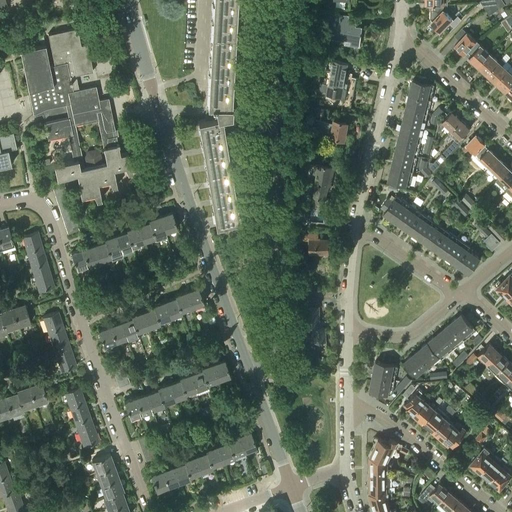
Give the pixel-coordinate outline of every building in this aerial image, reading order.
[(234,36),(236,0),(212,0),(206,105),(211,105),(211,106),(214,106),(215,112),(216,117),(197,120),(215,224),(239,220),(221,116),(231,115),(231,105),(234,36)] [(492,0),(483,6),(486,11),(494,5),(493,3),(492,0)] [(82,2),(86,17),(92,16),(87,1),(82,2)] [(501,7),(497,1),(493,3),(494,5),(486,11),(489,15),(501,7)] [(452,19),(445,12),(447,9),(447,4),(443,4),(430,4),(430,18),(432,21),(430,22),(439,31),(452,19)] [(330,14),(328,26),(326,37),(346,40),(345,43),(358,45),(361,27),(348,25),(348,16),(339,16),(330,14)] [(77,27),(47,33),(54,64),(49,65),(45,44),(40,45),(19,49),(33,114),(42,115),(47,139),(67,135),(73,160),(54,164),(56,178),(76,174),(78,183),(81,196),(93,194),(96,199),(96,200),(101,199),(98,183),(109,180),(111,186),(111,187),(117,186),(113,169),(124,167),(127,172),(127,173),(132,172),(128,152),(120,154),(118,144),(119,144),(118,141),(117,142),(116,136),(118,135),(116,129),(114,129),(108,97),(98,99),(95,85),(78,89),(75,74),(92,71),(87,43),(80,45),(77,27)] [(466,51),(476,41),(466,32),(454,45),(464,54),(466,51)] [(468,57),(478,66),(490,53),(480,45),(476,41),(466,51),(471,55),(468,57)] [(498,61),(490,53),(478,66),(487,74),(499,62),(498,61)] [(498,61),(499,62),(487,74),(496,83),(508,70),(502,65),(510,56),(506,53),(501,58),(501,57),(498,61)] [(323,84),(319,104),(350,110),(356,77),(346,76),(348,62),(332,59),(331,66),(322,64),(319,83),(323,84)] [(511,66),(508,70),(496,83),(504,91),(511,82),(511,66)] [(433,84),(430,83),(426,82),(427,77),(417,75),(416,80),(412,79),(409,94),(430,99),(433,84)] [(430,99),(409,94),(405,108),(426,113),(430,99)] [(324,109),(311,106),(309,115),(322,118),(324,109)] [(426,113),(405,108),(402,122),(423,127),(426,113)] [(448,133),(461,119),(451,110),(442,121),(451,129),(448,132),(448,133)] [(315,119),(312,136),(330,140),(331,137),(344,140),(347,122),(334,119),(333,123),(315,119)] [(470,128),(461,119),(448,133),(455,139),(457,141),(460,138),(470,128)] [(423,127),(402,122),(398,137),(416,141),(419,142),(423,127)] [(0,133),(0,166),(10,164),(11,164),(7,149),(16,147),(12,131),(0,133)] [(469,148),(475,153),(484,144),(485,142),(476,134),(461,148),(465,152),(469,148)] [(420,142),(419,142),(416,141),(398,137),(395,151),(412,155),(416,156),(420,142)] [(457,141),(455,139),(441,154),(446,159),(463,141),(460,138),(457,141)] [(486,170),(489,166),(498,157),(488,148),(484,144),(475,153),(466,161),(469,164),(473,160),(475,161),(484,170),(485,169),(486,170)] [(395,151),(391,165),(409,170),(412,155),(395,151)] [(498,157),(489,166),(486,170),(492,176),(495,172),(499,176),(508,167),(498,157)] [(429,166),(434,171),(441,164),(437,160),(435,162),(429,161),(429,166)] [(330,186),(332,176),(334,167),(314,163),(312,174),(316,175),(312,196),(325,199),(328,186),(330,186)] [(413,171),(409,170),(391,165),(387,180),(409,186),(413,171)] [(495,180),(505,190),(509,186),(508,185),(511,181),(511,170),(508,167),(499,176),(495,180)] [(465,192),(472,185),(470,183),(463,190),(465,192)] [(52,188),(54,194),(66,190),(64,184),(52,188)] [(54,194),(56,200),(68,196),(66,190),(54,194)] [(478,205),(465,192),(460,197),(472,210),(478,205)] [(56,200),(58,205),(69,202),(68,196),(56,200)] [(383,212),(396,221),(406,206),(394,198),(391,201),(387,198),(381,206),(385,209),(383,212)] [(58,205),(60,211),(71,207),(69,202),(58,205)] [(396,221),(408,230),(418,215),(406,206),(396,221)] [(477,208),(474,212),(478,217),(482,213),(485,210),(480,206),(477,208)] [(60,211),(62,217),(73,213),(71,207),(60,211)] [(171,211),(160,215),(165,231),(177,228),(171,211)] [(62,217),(64,222),(75,219),(73,213),(62,217)] [(149,221),(154,235),(165,231),(160,215),(148,219),(149,221)] [(408,230),(420,238),(430,223),(418,215),(408,230)] [(75,219),(64,222),(66,228),(77,224),(75,219)] [(420,238),(432,247),(445,229),(432,220),(430,223),(420,238)] [(149,221),(137,225),(142,241),(155,237),(154,235),(149,221)] [(493,222),(489,226),(502,241),(507,237),(493,222)] [(66,228),(67,234),(79,230),(77,224),(66,228)] [(8,225),(0,227),(0,244),(1,248),(14,244),(8,225)] [(126,231),(132,245),(142,241),(137,225),(126,228),(126,231)] [(457,237),(445,229),(432,247),(444,255),(457,237)] [(22,235),(24,242),(27,254),(43,249),(37,230),(22,235)] [(126,231),(115,234),(120,251),(132,247),(132,245),(126,231)] [(303,233),(303,240),(309,240),(309,253),(328,252),(328,239),(318,239),(318,233),(303,233)] [(104,240),(109,254),(120,251),(115,234),(103,238),(104,240)] [(491,234),(487,238),(496,246),(499,242),(491,234)] [(469,246),(457,237),(444,255),(456,264),(467,249),(469,246)] [(492,250),(496,246),(487,238),(483,241),(492,250)] [(104,240),(93,244),(98,260),(110,257),(109,254),(104,240)] [(93,244),(82,248),(87,264),(98,260),(93,244)] [(75,268),(87,264),(82,248),(70,251),(75,268)] [(48,267),(43,249),(27,254),(33,272),(48,267)] [(479,258),(467,249),(456,264),(469,272),(479,258)] [(33,272),(36,281),(38,290),(54,285),(48,267),(33,272)] [(494,284),(507,297),(511,291),(511,271),(501,282),(498,279),(494,284)] [(296,296),(305,296),(306,286),(295,285),(295,295),(296,296)] [(197,286),(186,290),(192,306),(203,302),(197,286)] [(85,293),(87,299),(98,295),(96,289),(85,293)] [(175,297),(181,310),(192,306),(186,290),(174,294),(175,297)] [(100,300),(98,295),(87,299),(89,304),(100,300)] [(296,302),(300,303),(304,303),(304,310),(306,310),(308,334),(310,334),(311,342),(324,342),(324,327),(319,327),(318,306),(317,306),(317,302),(307,303),(307,296),(305,296),(296,296),(296,302)] [(175,297),(164,301),(169,317),(181,313),(181,310),(175,297)] [(89,304),(91,310),(102,306),(100,300),(89,304)] [(153,307),(159,321),(169,317),(164,301),(152,305),(153,307)] [(24,303),(12,307),(18,326),(30,322),(24,303)] [(104,312),(102,306),(91,310),(93,316),(104,312)] [(0,313),(6,329),(18,326),(12,307),(0,310),(0,313)] [(159,321),(153,307),(142,311),(147,327),(159,323),(159,321)] [(42,316),(49,334),(64,329),(58,310),(42,316)] [(131,317),(137,331),(147,327),(142,311),(130,315),(131,317)] [(461,313),(449,322),(464,339),(475,329),(461,313)] [(131,317),(120,321),(125,337),(138,333),(137,331),(131,317)] [(120,321),(109,325),(114,341),(125,337),(120,321)] [(452,349),(464,339),(449,322),(438,332),(452,349)] [(103,345),(114,341),(109,325),(97,329),(103,345)] [(209,331),(207,325),(200,328),(202,334),(209,331)] [(70,347),(64,329),(49,334),(55,352),(70,347)] [(441,358),(452,349),(438,332),(427,341),(441,358)] [(479,334),(473,340),(477,343),(483,337),(479,334)] [(430,368),(441,358),(427,341),(416,351),(430,368)] [(479,362),(484,366),(499,351),(489,342),(477,354),(482,359),(479,362)] [(76,365),(70,347),(55,352),(61,370),(76,365)] [(458,356),(462,360),(468,353),(464,349),(458,356)] [(418,378),(430,368),(416,351),(404,361),(418,378)] [(508,360),(499,351),(484,366),(480,370),(483,373),(485,371),(491,377),(496,372),(508,360)] [(473,352),(465,361),(469,365),(477,356),(473,352)] [(456,366),(462,360),(458,356),(452,362),(456,366)] [(213,362),(218,379),(230,375),(224,358),(213,362)] [(110,364),(112,370),(123,366),(121,360),(110,364)] [(395,364),(393,364),(375,360),(372,375),(392,379),(395,364)] [(511,373),(511,363),(508,360),(496,372),(505,381),(511,373)] [(207,383),(218,379),(213,362),(200,366),(201,369),(207,383)] [(126,371),(123,366),(112,370),(114,375),(126,371)] [(191,372),(196,389),(208,385),(207,383),(201,369),(191,372)] [(128,377),(126,371),(114,375),(116,381),(128,377)] [(185,392),(196,389),(191,372),(178,376),(179,379),(185,392)] [(392,379),(372,375),(369,390),(389,394),(392,379)] [(401,382),(405,385),(410,379),(406,375),(401,382)] [(130,383),(128,377),(116,381),(118,387),(130,383)] [(169,382),(174,399),(186,395),(185,392),(179,379),(169,382)] [(41,381),(29,385),(35,404),(47,400),(41,381)] [(163,403),(174,399),(169,382),(156,386),(157,389),(163,403)] [(399,392),(405,385),(401,382),(395,388),(399,392)] [(17,392),(23,408),(35,404),(29,385),(16,389),(17,392)] [(64,391),(70,409),(86,404),(79,386),(64,391)] [(406,408),(412,413),(425,399),(419,394),(422,391),(419,389),(419,388),(418,387),(403,404),(407,407),(406,408)] [(474,387),(470,392),(474,396),(479,391),(474,387)] [(146,392),(152,409),(163,405),(163,403),(157,389),(146,392)] [(17,392),(5,396),(11,414),(24,410),(23,408),(17,392)] [(141,413),(152,409),(146,392),(135,396),(141,413)] [(483,396),(479,392),(475,396),(479,400),(483,396)] [(5,396),(0,397),(0,417),(11,414),(5,396)] [(141,413),(135,396),(123,400),(129,417),(141,413)] [(431,404),(425,399),(412,413),(422,422),(436,406),(432,403),(431,404)] [(441,411),(445,414),(446,414),(449,411),(448,411),(452,407),(455,404),(452,401),(449,404),(445,408),(445,407),(441,411)] [(92,422),(86,404),(70,409),(77,427),(92,422)] [(455,404),(452,407),(448,411),(449,411),(452,414),(458,407),(455,404)] [(428,427),(431,430),(445,414),(441,411),(436,406),(422,422),(423,423),(422,424),(426,428),(428,427)] [(492,412),(502,421),(507,415),(504,412),(503,413),(497,408),(492,412)] [(479,422),(485,426),(493,417),(488,412),(479,422)] [(450,418),(446,414),(445,414),(431,430),(442,439),(454,424),(448,419),(450,418)] [(508,414),(507,415),(502,421),(505,424),(511,417),(508,414)] [(99,440),(92,422),(77,427),(83,445),(99,440)] [(171,429),(169,423),(158,427),(160,433),(171,429)] [(454,424),(442,439),(448,444),(449,443),(453,446),(467,429),(466,428),(465,429),(462,426),(459,429),(454,424)] [(489,429),(485,426),(481,430),(474,439),(480,444),(488,435),(486,433),(489,429)] [(250,431),(238,435),(244,451),(256,447),(250,431)] [(137,438),(137,439),(139,444),(150,440),(148,433),(137,438)] [(227,441),(233,455),(244,451),(238,435),(227,439),(227,441)] [(376,442),(373,449),(388,456),(393,446),(394,447),(396,442),(389,439),(388,440),(383,438),(383,440),(377,437),(376,436),(375,436),(374,437),(373,437),(373,438),(373,440),(373,441),(374,441),(376,442)] [(152,445),(150,440),(139,444),(141,449),(152,445)] [(227,441),(216,445),(222,461),(234,457),(233,455),(227,441)] [(152,445),(141,449),(143,455),(154,451),(152,445)] [(206,451),(211,465),(222,461),(216,445),(205,449),(206,451)] [(406,453),(408,449),(408,448),(402,445),(400,450),(406,453)] [(480,471),(492,457),(494,454),(484,446),(470,463),(480,471)] [(370,467),(391,467),(391,463),(386,463),(386,462),(388,456),(373,449),(370,456),(370,467)] [(143,455),(145,460),(145,461),(156,456),(154,451),(143,455)] [(206,451),(194,455),(200,472),(212,467),(211,465),(206,451)] [(96,472),(114,465),(109,453),(91,460),(96,472)] [(184,462),(189,475),(200,472),(194,455),(183,459),(184,462)] [(497,462),(492,457),(480,471),(481,472),(480,473),(483,476),(485,476),(489,479),(502,466),(507,460),(503,457),(503,456),(497,462)] [(0,460),(0,478),(9,475),(4,460),(0,460)] [(172,466),(178,482),(190,478),(189,475),(184,462),(172,466)] [(119,477),(114,465),(96,472),(100,484),(119,477)] [(172,466),(161,470),(167,486),(178,482),(172,466)] [(502,466),(489,479),(499,488),(511,474),(511,473),(511,469),(509,467),(507,470),(502,466)] [(370,467),(370,480),(386,480),(386,473),(391,473),(391,467),(370,467)] [(156,490),(167,486),(161,470),(150,474),(156,490)] [(14,490),(9,475),(0,478),(0,495),(2,495),(14,490)] [(123,489),(119,477),(100,484),(104,495),(105,496),(121,489),(121,490),(123,489)] [(386,480),(370,480),(370,492),(369,492),(391,492),(391,486),(386,486),(386,480)] [(437,503),(439,501),(448,490),(439,482),(431,491),(427,487),(418,497),(423,501),(426,498),(430,501),(432,498),(437,503)] [(25,511),(17,489),(14,490),(2,495),(8,511),(25,511)] [(103,496),(107,509),(126,502),(121,490),(121,489),(105,496),(104,495),(103,496)] [(458,498),(448,490),(439,501),(437,503),(447,511),(458,498)] [(392,495),(391,492),(369,492),(373,507),(388,503),(387,496),(392,495)] [(448,511),(464,511),(468,507),(458,498),(447,511),(448,511)] [(129,511),(126,502),(107,509),(108,511),(129,511)] [(373,511),(396,511),(396,508),(390,510),(388,503),(373,507),(373,511)]
